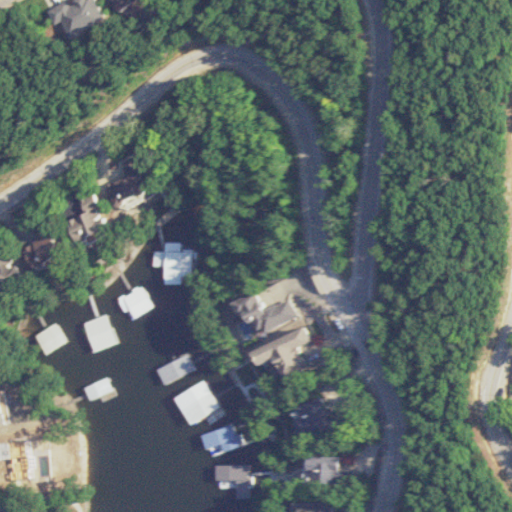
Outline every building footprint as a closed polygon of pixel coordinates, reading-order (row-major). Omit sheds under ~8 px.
[(128,167),(132,175),(115,184),(127,209),(163,191),(146,158),(128,167)] [(96,213),(77,222),(88,243),(120,227),(101,190),(88,197),(96,213)] [(30,246),(43,269),(74,252),(61,229),(30,246)] [(174,278),(198,277),(196,247),(184,248),(183,240),(169,241),(170,250),(158,251),(159,265),(173,264),(174,278)] [(0,253),(0,280),(26,281),(26,253),(0,253)] [(126,296),(139,318),(158,306),(145,285),(126,296)] [(264,334),(299,319),(291,300),(272,308),(265,292),(248,299),(264,334)] [(91,354),(121,342),(110,313),(80,325),(91,354)] [(69,343),(59,323),(35,335),(45,355),(69,343)] [(266,350),(274,366),(286,360),(295,377),(316,366),(306,347),(315,342),(308,328),(266,350)] [(200,372),(195,356),(162,366),(167,382),(200,372)] [(0,423),(25,421),(22,391),(12,392),(11,380),(0,380),(0,423)] [(87,389),(92,404),(118,396),(113,381),(87,389)] [(206,395),(200,386),(179,399),(195,425),(225,406),(214,389),(206,395)] [(298,410),(310,438),(336,428),(324,400),(298,410)] [(216,458),(242,450),(235,427),(209,435),(216,458)] [(343,456),(312,456),(311,483),(353,484),(353,470),(342,470),(343,456)] [(340,511),(340,502),(309,502),(309,511),(340,511)]
